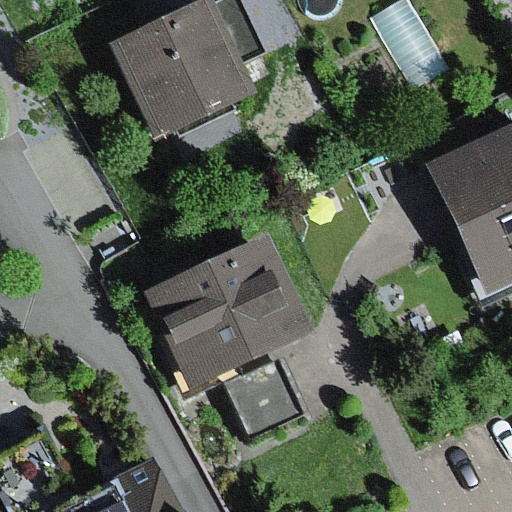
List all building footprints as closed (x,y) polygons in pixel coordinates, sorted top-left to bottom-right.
[(235,0),(227,0),(205,11),(235,72),(264,58),(235,0)] [(511,0),(483,0),(508,43),(511,40),(511,0)] [(203,6),(106,52),(153,149),(250,103),(235,72),(205,11),(203,6)] [(511,128),(419,172),(482,305),(511,291),(511,128)] [(264,243),(139,299),(184,397),(308,341),(264,243)] [(274,365),(220,390),(245,445),(300,420),(274,365)] [(177,511),(151,458),(38,511),(177,511)]
